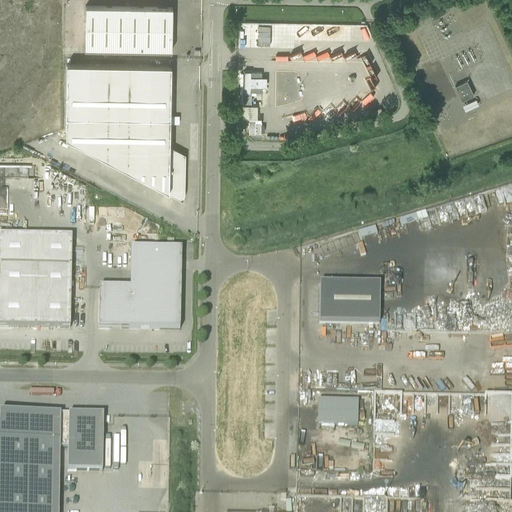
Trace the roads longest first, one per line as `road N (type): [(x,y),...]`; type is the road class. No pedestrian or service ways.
road 1 (residential): [(210,265),(263,268),(282,289),(273,469),(244,481),(214,467),(208,381)]
road 2 (residential): [(210,265),(216,0)]
road 3 (residential): [(0,376),(208,381)]
road 4 (unknown): [(278,280),(347,271),(407,246),(468,239)]
road 5 (unknown): [(273,469),(444,474)]
road 6 (unknown): [(131,379),(121,511)]
